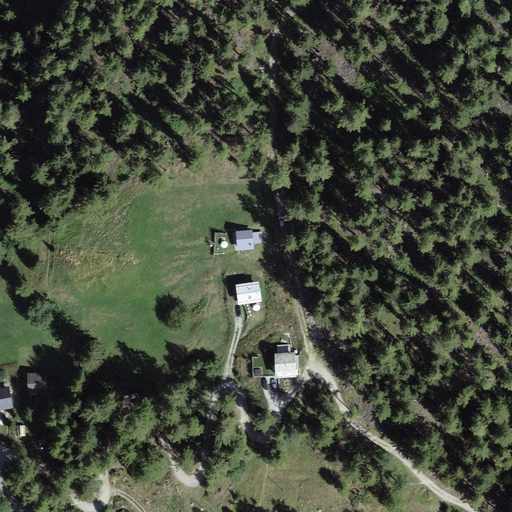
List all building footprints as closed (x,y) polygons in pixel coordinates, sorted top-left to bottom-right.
[(253,231),(235,231),(236,250),(254,249),(253,231)] [(236,284),(239,305),(261,301),(258,281),(236,284)] [(292,352),(274,352),(275,377),(293,376),(292,352)] [(46,372),(27,372),(27,390),(46,390),(46,372)] [(5,403),(0,403),(0,420),(9,419),(5,403)]
